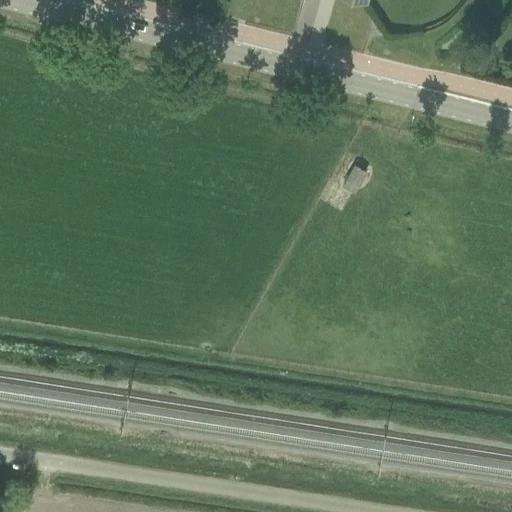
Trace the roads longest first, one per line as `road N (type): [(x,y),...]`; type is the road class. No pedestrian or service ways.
road 1 (tertiary): [(511,122),(22,0)]
road 2 (unclassified): [(378,511),(0,453)]
